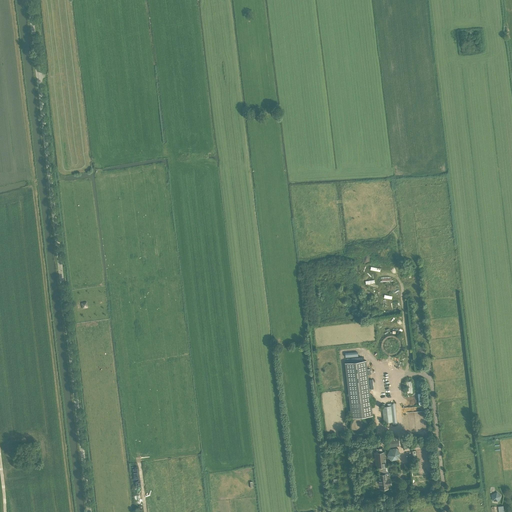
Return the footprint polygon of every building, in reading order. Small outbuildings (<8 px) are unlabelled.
[(84,301),(78,303),(80,310),(87,308),(84,301)] [(351,418),(372,415),(366,360),(345,363),(351,418)] [(392,422),(391,406),(382,407),(383,423),(392,422)] [(398,437),(386,438),(387,447),(399,445),(398,437)] [(385,466),(384,452),(375,453),(376,467),(377,467),(378,475),(377,475),(378,481),(379,481),(380,489),(388,488),(387,484),(391,484),(390,479),(386,479),(385,466)] [(498,501),(501,496),(497,492),(492,495),(492,500),(498,501)]
